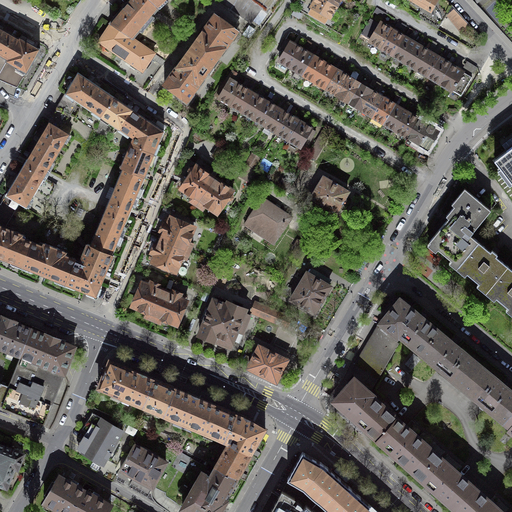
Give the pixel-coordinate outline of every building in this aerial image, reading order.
[(32,0),(39,4),(67,20),(75,9),(81,0),(32,0)] [(111,24),(133,38),(159,8),(150,0),(128,0),(126,3),(124,5),(122,7),(123,7),(110,23),(111,24)] [(237,9),(253,20),(261,8),(250,0),(220,0),(231,8),(233,6),(237,9)] [(337,6),(326,0),(314,0),(314,1),(311,7),(322,13),(320,17),(328,22),(337,6)] [(412,0),(423,7),(419,18),(438,29),(447,13),(437,1),(437,0),(412,0)] [(383,17),(386,13),(377,7),(374,12),(383,17)] [(468,25),(454,9),(446,16),(460,32),(468,25)] [(202,32),(189,50),(212,66),(237,31),(215,15),(206,27),(204,26),(202,29),(201,32),(202,32)] [(385,24),(378,20),(377,22),(370,18),(361,34),(368,38),(366,41),(379,48),(391,28),(385,24)] [(155,53),(133,38),(111,24),(99,41),(132,64),(142,71),(155,53)] [(6,62),(20,37),(19,37),(18,38),(0,28),(0,27),(0,55),(7,59),(5,61),(6,62)] [(397,31),(391,28),(379,48),(391,55),(403,35),(397,31)] [(409,38),(403,35),(391,55),(402,62),(414,41),(409,38)] [(23,39),(20,37),(6,62),(26,73),(40,49),(23,39)] [(295,44),(289,41),(276,62),(288,70),(301,48),(295,44)] [(402,62),(415,69),(427,48),(421,45),(414,41),(402,62)] [(307,52),(301,48),(288,70),(300,77),(313,55),(307,52)] [(433,52),(427,48),(415,69),(426,76),(438,55),(433,52)] [(177,67),(164,85),(187,101),(212,66),(189,50),(181,62),(179,61),(177,64),(175,66),(177,67)] [(319,59),(313,55),(300,77),(312,84),(325,62),(319,59)] [(444,59),(438,55),(426,76),(438,83),(451,62),(444,59)] [(477,67),(467,61),(462,69),(473,75),(477,67)] [(17,87),(26,73),(6,62),(0,72),(0,78),(7,82),(17,86),(16,87),(17,87)] [(331,66),(325,62),(312,84),(323,91),(337,69),(331,66)] [(456,66),(451,62),(438,83),(452,91),(460,96),(473,75),(462,69),(456,66)] [(342,73),(337,69),(323,91),(335,98),(348,76),(342,73)] [(101,117),(114,97),(96,85),(78,72),(65,94),(57,107),(70,115),(78,101),(101,117)] [(354,80),(348,76),(335,98),(347,105),(360,83),(354,80)] [(231,105),(242,86),(236,82),(230,79),(226,77),(216,91),(221,94),(219,98),(231,105)] [(366,87),(360,83),(347,105),(360,113),(373,91),(366,87)] [(242,112),(254,93),(247,90),(242,86),(231,105),(242,112)] [(378,94),(373,91),(360,113),(370,119),(383,97),(378,94)] [(254,119),(265,100),(259,96),(254,93),(242,112),(254,119)] [(114,97),(101,117),(118,129),(132,109),(128,106),(114,97)] [(389,101),(383,97),(370,119),(382,126),(395,104),(389,101)] [(265,100),(254,119),(265,126),(277,107),(270,103),(265,100)] [(395,134),(408,112),(401,108),(395,104),(382,126),(395,134)] [(49,121),(38,140),(27,158),(48,170),(70,133),(62,129),(70,115),(57,107),(49,121)] [(277,107),(265,126),(262,131),(269,135),(272,130),(277,133),(288,114),(277,107)] [(129,143),(153,153),(157,143),(159,144),(164,131),(152,123),(132,109),(118,129),(129,136),(131,133),(134,136),(131,143),(130,143),(129,143)] [(413,115),(408,112),(395,134),(405,140),(418,118),(413,115)] [(288,114),(277,133),(289,140),(300,121),(294,117),(288,114)] [(429,125),(418,118),(405,140),(427,153),(440,131),(429,125)] [(306,124),(300,121),(289,140),(300,147),(301,147),(305,149),(315,131),(311,129),(312,128),(306,124)] [(335,131),(326,125),(322,131),(323,131),(307,158),(316,163),(328,143),(335,131)] [(148,164),(153,153),(129,143),(120,166),(145,177),(147,171),(150,165),(148,164)] [(229,153),(218,145),(214,151),(210,156),(222,164),(229,153)] [(511,147),(495,160),(511,182),(511,147)] [(256,156),(252,154),(247,162),(254,166),(259,158),(256,156)] [(48,170),(27,158),(17,176),(6,195),(18,202),(26,207),(33,195),(46,203),(50,196),(37,188),(39,186),(52,193),(57,185),(44,177),(48,170)] [(189,200),(196,205),(214,178),(196,165),(194,167),(193,167),(192,167),(191,167),(190,167),(189,168),(184,175),(186,176),(188,177),(180,188),(192,196),(189,200)] [(251,182),(257,171),(246,165),(240,176),(245,179),(251,182)] [(106,206),(128,216),(133,206),(132,205),(135,198),(136,198),(137,196),(138,194),(137,194),(140,186),(141,187),(145,177),(120,166),(120,167),(122,168),(106,206)] [(330,181),(324,177),(312,197),(336,212),(348,192),(330,181)] [(233,190),(214,178),(196,205),(203,210),(206,205),(218,213),(225,203),(228,205),(230,202),(233,198),(233,197),(233,196),(233,195),(233,194),(232,193),(233,190)] [(479,242),(472,236),(470,235),(491,210),(465,188),(458,196),(460,199),(449,212),(446,216),(449,218),(446,221),(429,241),(459,266),(479,242)] [(6,195),(0,204),(0,256),(11,261),(12,259),(22,264),(32,241),(20,237),(22,234),(4,227),(18,202),(6,195)] [(262,197),(244,224),(273,244),(292,217),(277,207),(262,197)] [(124,226),(128,216),(106,206),(90,245),(87,243),(87,244),(112,254),(116,245),(115,244),(118,237),(119,237),(120,235),(121,233),(120,232),(123,225),(124,226)] [(160,238),(190,251),(193,243),(188,241),(194,228),(179,221),(177,220),(176,219),(174,219),(173,218),(171,218),(170,218),(166,216),(165,220),(161,230),(161,231),(162,232),(160,238)] [(359,230),(354,227),(352,229),(350,232),(355,235),(359,230)] [(190,251),(160,238),(157,245),(155,244),(155,245),(154,245),(150,255),(149,258),(152,260),(153,261),(154,262),(156,263),(157,263),(159,264),(161,264),(176,270),(182,257),(187,259),(190,251)] [(43,245),(32,241),(22,264),(33,268),(33,269),(44,274),(55,278),(55,277),(66,281),(75,258),(64,254),(65,251),(44,243),(43,245)] [(488,290),(508,266),(493,254),(479,242),(459,266),(488,290)] [(112,254),(87,244),(78,266),(74,264),(76,259),(75,258),(66,281),(76,285),(76,286),(92,293),(95,294),(102,279),(108,265),(107,264),(111,255),(112,255),(112,254)] [(359,256),(357,255),(350,266),(357,270),(359,266),(362,261),(358,258),(359,256)] [(511,310),(511,269),(508,266),(488,290),(511,310)] [(310,274),(307,272),(291,299),(314,313),(323,298),(330,286),(315,277),(317,273),(312,270),(310,274)] [(152,320),(165,290),(158,287),(159,285),(159,284),(158,284),(149,280),(145,279),(143,282),(143,283),(142,284),(141,286),(140,287),(140,289),(140,291),(133,306),(146,312),(144,317),(152,320)] [(172,292),(165,290),(152,320),(160,323),(162,318),(176,324),(182,309),(183,307),(184,306),(185,305),(185,304),(185,302),(185,301),(186,300),(185,300),(187,296),(183,294),(173,290),(173,291),(172,291),(172,292)] [(421,352),(439,330),(424,318),(400,298),(381,322),(383,323),(397,335),(399,333),(421,352)] [(227,305),(214,299),(206,317),(199,334),(213,340),(214,340),(230,347),(237,330),(243,333),(250,315),(244,312),(245,309),(228,302),(227,305)] [(289,317),(262,305),(258,314),(265,317),(286,325),(289,317)] [(0,347),(21,356),(31,329),(17,323),(17,322),(10,319),(2,316),(2,317),(0,315),(0,347)] [(355,378),(367,388),(368,386),(371,387),(398,342),(394,340),(397,335),(383,323),(382,324),(380,324),(375,332),(366,347),(352,370),(354,373),(356,377),(355,378)] [(320,333),(311,328),(305,338),(314,343),(317,339),(320,333)] [(32,329),(31,329),(21,356),(64,372),(75,346),(60,340),(60,339),(53,336),(46,333),(45,335),(32,329)] [(457,345),(439,330),(421,352),(463,386),(480,365),(457,345)] [(286,360),(259,346),(257,350),(254,349),(250,357),(253,358),(249,367),(276,381),(278,377),(280,378),(281,379),(284,374),(280,372),(286,360)] [(21,356),(8,386),(0,406),(22,414),(44,423),(64,372),(21,356)] [(121,396),(132,369),(121,364),(110,359),(98,387),(121,396)] [(504,420),(511,411),(511,391),(509,389),(505,385),(480,365),(463,386),(504,420)] [(143,373),(132,369),(121,396),(142,405),(154,378),(143,373)] [(377,438),(396,416),(376,398),(377,397),(367,388),(355,378),(354,377),(337,397),(334,400),(353,416),(367,429),(377,438)] [(164,382),(154,378),(142,405),(163,414),(175,387),(164,382)] [(0,405),(0,406),(8,386),(0,383),(0,405)] [(163,414),(204,431),(215,404),(195,395),(175,387),(163,414)] [(225,408),(215,404),(204,431),(225,440),(236,413),(225,408)] [(80,442),(77,447),(103,463),(105,458),(117,465),(121,459),(124,461),(134,443),(134,444),(135,442),(131,440),(138,428),(123,421),(119,428),(102,418),(92,412),(82,429),(92,435),(91,437),(90,439),(84,435),(80,442)] [(253,421),(250,419),(244,416),(236,413),(225,440),(229,441),(250,454),(265,428),(259,424),(253,421)] [(396,455),(411,468),(430,446),(396,416),(377,438),(396,455)] [(182,507),(202,472),(206,466),(141,430),(135,442),(134,444),(134,443),(124,461),(120,467),(120,468),(116,475),(126,480),(130,473),(132,474),(135,476),(131,483),(148,493),(152,485),(153,486),(156,480),(168,487),(166,491),(165,492),(165,493),(165,494),(165,495),(166,496),(167,497),(179,505),(182,507)] [(250,454),(229,441),(228,444),(215,465),(238,476),(237,476),(244,465),(250,454)] [(23,453),(0,443),(0,484),(6,487),(11,476),(14,467),(17,468),(23,453)] [(474,486),(430,446),(411,468),(432,486),(455,507),(474,486)] [(287,478),(303,488),(318,501),(330,511),(363,511),(370,505),(356,492),(325,465),(324,464),(323,463),(303,452),(287,478)] [(225,499),(238,476),(215,465),(209,476),(202,472),(182,507),(191,511),(218,511),(224,502),(226,499),(225,499)] [(351,477),(338,465),(335,468),(348,479),(351,477)] [(59,475),(44,501),(63,511),(72,511),(85,489),(72,482),(59,475)] [(504,511),(474,486),(455,507),(460,511),(504,511)] [(85,489),(72,511),(106,511),(111,504),(98,497),(85,489)] [(298,511),(289,507),(294,498),(282,491),(280,496),(270,511),(298,511)] [(378,511),(370,505),(363,511),(330,511),(318,501),(312,509),(306,504),(299,511),(378,511)]
